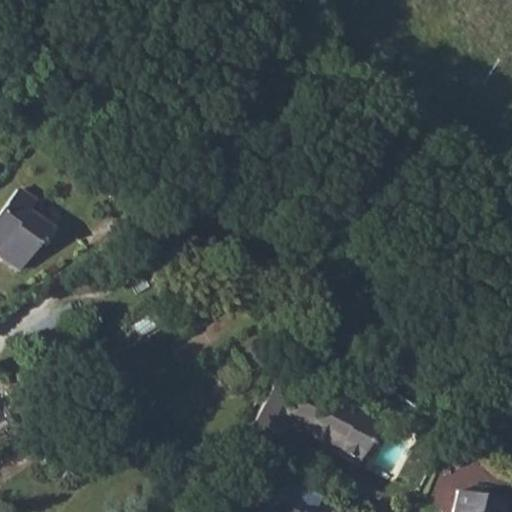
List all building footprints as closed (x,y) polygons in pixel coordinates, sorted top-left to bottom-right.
[(16,189),(0,212),(0,255),(19,269),(37,245),(40,247),(52,231),(27,212),(35,202),(16,189)] [(379,417),(305,382),(298,396),(285,423),(336,448),(334,451),(358,462),(379,417)] [(293,393),(272,384),(259,411),(280,421),(293,393)] [(456,490),(451,511),(499,511),(503,499),(456,490)] [(290,511),(271,502),(266,511),(290,511)]
